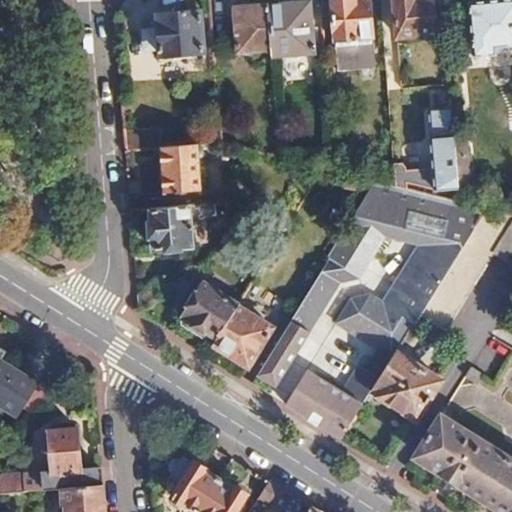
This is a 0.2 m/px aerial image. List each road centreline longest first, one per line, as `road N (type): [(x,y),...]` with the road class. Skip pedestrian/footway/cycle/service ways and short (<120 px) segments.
road 1 (residential): [(86,0),(110,262),(76,326)]
road 2 (tertiary): [(373,511),(135,363)]
road 3 (residential): [(130,511),(120,391),(135,363)]
